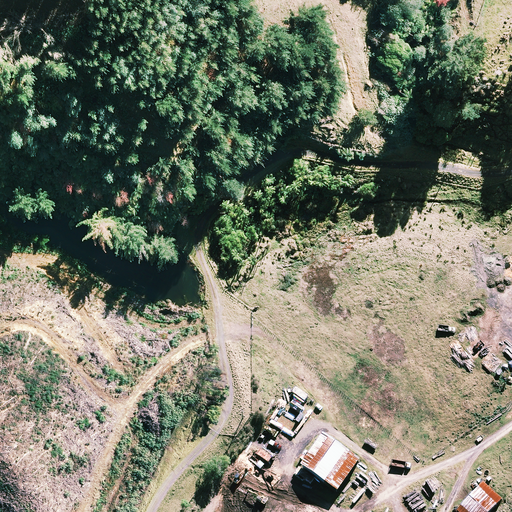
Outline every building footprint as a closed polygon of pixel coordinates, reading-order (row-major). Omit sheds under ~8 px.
[(307,392),(294,383),(289,389),(295,394),(292,398),(299,402),(307,392)] [(289,426),(284,432),(295,441),(300,435),(289,426)] [(324,438),(303,468),(300,466),(294,475),(297,477),(309,486),(315,478),(338,495),(360,464),(344,453),(345,452),(324,438)] [(262,450),(258,455),(268,464),(273,460),(262,450)] [(485,511),(497,499),(479,484),(453,511),(485,511)]
